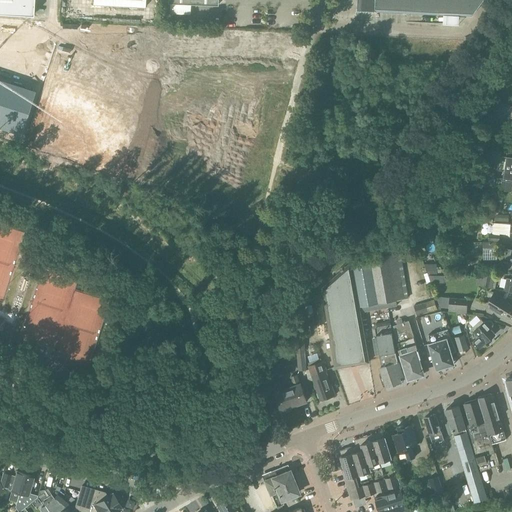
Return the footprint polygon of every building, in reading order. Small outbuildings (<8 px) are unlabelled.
[(0,0),(0,13),(33,16),(33,0),(0,0)] [(357,0),(357,8),(357,11),(406,13),(472,16),(483,0),(357,0)] [(55,51),(27,137),(51,145),(79,59),(55,51)] [(79,59),(51,145),(74,152),(102,66),(79,59)] [(102,66),(74,152),(97,160),(126,74),(102,66)] [(192,83),(177,131),(205,140),(224,83),(195,73),(192,83)] [(224,83),(205,140),(234,149),(237,140),(255,83),(255,82),(227,73),(224,83)] [(255,83),(237,140),(268,150),(271,141),(275,142),(294,84),(258,73),(255,82),(255,83)] [(126,74),(97,160),(121,168),(149,82),(126,74)] [(164,74),(148,121),(177,131),(192,83),(164,74)] [(35,91),(0,79),(0,128),(20,135),(35,91)] [(148,121),(135,160),(164,169),(177,131),(148,121)] [(177,131),(164,169),(193,179),(205,140),(177,131)] [(205,140),(193,179),(221,188),(234,149),(205,140)] [(234,149),(221,188),(256,199),(266,170),(262,169),(268,150),(237,140),(234,149)] [(511,158),(506,158),(502,180),(511,181),(511,158)] [(494,187),(496,176),(487,175),(486,179),(483,179),(482,185),(494,187)] [(511,182),(502,181),(501,190),(511,192),(511,188),(511,187),(511,182)] [(423,233),(423,243),(433,242),(433,233),(423,233)] [(483,243),(483,252),(495,252),(496,243),(483,243)] [(352,262),(322,288),(335,368),(369,363),(360,307),(396,300),(408,298),(401,253),(352,262)] [(478,285),(484,286),(492,288),(494,277),(486,275),(480,274),(478,285)] [(486,304),(495,310),(508,318),(509,316),(510,316),(511,316),(511,315),(511,314),(511,313),(511,312),(511,310),(511,305),(507,303),(508,301),(502,298),(494,293),(492,297),(491,296),(486,304)] [(441,308),(449,308),(466,310),(467,300),(441,298),(441,308)] [(430,301),(413,307),(417,317),(437,310),(434,302),(433,300),(430,301)] [(312,305),(313,313),(315,325),(325,323),(322,303),(312,305)] [(0,339),(3,341),(4,337),(8,338),(12,326),(4,324),(5,320),(0,318),(0,339)] [(486,321),(484,323),(484,322),(483,323),(481,320),(471,329),(474,332),(478,337),(473,341),(479,348),(489,339),(491,339),(494,337),(494,335),(494,334),(490,329),(492,328),(493,325),(492,323),(491,321),(488,320),(486,321)] [(421,359),(409,321),(394,326),(397,342),(408,378),(409,380),(424,375),(423,373),(418,360),(421,359)] [(378,327),(376,329),(377,335),(376,335),(380,355),(382,367),(380,367),(384,381),(385,384),(386,387),(388,386),(399,383),(401,382),(399,378),(403,376),(402,372),(396,355),(391,324),(391,325),(378,327)] [(459,326),(450,329),(452,336),(461,333),(459,326)] [(456,352),(453,343),(448,329),(428,335),(430,343),(428,344),(436,370),(454,364),(451,354),(456,352)] [(307,370),(307,369),(308,369),(308,363),(309,362),(308,358),(306,359),(305,353),(303,334),(293,335),(295,354),(297,353),(299,371),(307,370)] [(459,352),(464,350),(468,349),(464,335),(455,338),(459,352)] [(270,359),(263,360),(265,378),(272,377),(270,359)] [(309,366),(321,401),(335,396),(335,395),(333,396),(329,386),(332,385),(330,385),(326,372),(327,371),(324,362),(309,366)] [(291,377),(295,386),(289,388),(294,406),(307,401),(301,384),(298,375),(291,377)] [(294,406),(289,388),(283,390),(280,381),(273,383),(276,392),(276,393),(281,410),(294,406)] [(487,396),(501,441),(506,440),(503,430),(492,394),(487,396)] [(501,441),(487,396),(480,398),(480,399),(478,400),(492,444),(501,441)] [(470,404),(490,468),(499,466),(492,444),(478,400),(476,400),(477,402),(470,404)] [(490,468),(470,404),(464,406),(468,417),(464,418),(481,471),(490,468)] [(459,406),(446,410),(474,503),(485,500),(485,502),(488,501),(459,406)] [(436,415),(424,418),(429,434),(429,433),(432,442),(430,443),(432,449),(442,446),(441,443),(440,442),(444,441),(442,435),(440,430),(441,430),(436,415)] [(394,439),(393,441),(394,444),(396,445),(399,454),(405,452),(408,460),(415,458),(411,446),(418,444),(411,425),(405,427),(404,425),(397,427),(399,433),(393,435),(394,439)] [(143,437),(137,431),(136,430),(128,437),(135,445),(136,445),(141,450),(149,443),(144,437),(143,437)] [(399,485),(400,485),(383,431),(354,440),(356,446),(340,451),(344,465),(341,466),(352,500),(365,495),(366,496),(366,495),(377,492),(383,490),(388,489),(388,488),(399,485)] [(298,494),(295,486),(295,485),(294,483),(293,482),(287,467),(263,476),(276,507),(283,504),(281,501),(298,494)] [(3,474),(1,482),(3,486),(7,488),(8,490),(11,491),(9,500),(16,503),(25,474),(16,471),(14,478),(10,477),(11,476),(3,474)] [(16,503),(15,507),(17,511),(19,511),(37,498),(28,495),(34,476),(25,474),(16,503)] [(438,476),(428,480),(433,495),(443,492),(438,476)] [(81,486),(75,508),(80,511),(116,511),(120,510),(122,509),(120,507),(121,506),(121,504),(121,503),(121,502),(121,500),(120,499),(119,498),(118,497),(117,496),(116,496),(115,495),(113,495),(112,493),(107,497),(104,493),(81,486)] [(66,509),(55,499),(48,489),(41,490),(40,490),(38,496),(45,506),(48,511),(70,511),(68,508),(66,509)] [(407,511),(401,490),(374,498),(378,511),(407,511)] [(217,504),(216,504),(220,511),(237,511),(233,505),(232,506),(227,498),(222,501),(220,500),(217,501),(217,504)] [(424,511),(420,498),(409,502),(411,511),(424,511)]
